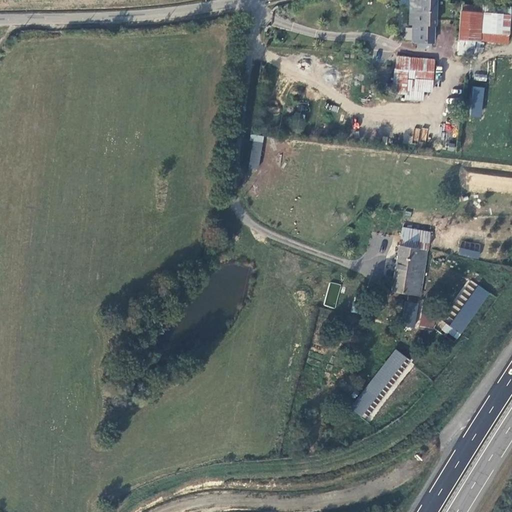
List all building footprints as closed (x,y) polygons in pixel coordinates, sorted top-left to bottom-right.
[(410,42),(432,42),(431,24),(435,25),(435,0),(420,0),(420,12),(408,11),(408,23),(411,23),(410,42)] [(408,0),(408,11),(420,12),(420,0),(408,0)] [(461,11),(458,39),(475,41),(479,41),(481,33),(507,34),(510,7),(484,5),(482,12),(461,11)] [(404,95),(404,99),(422,100),(422,90),(431,91),(433,59),(394,58),(392,94),(404,95)] [(472,86),(469,116),(482,117),(484,87),(472,86)] [(427,129),(415,128),(414,140),(426,141),(427,129)] [(259,169),(262,135),(251,135),(249,168),(259,169)] [(248,165),(249,156),(241,155),(240,164),(248,165)] [(465,187),(511,192),(511,177),(467,172),(465,187)] [(401,228),(398,244),(426,249),(429,232),(401,228)] [(461,240),(458,255),(479,258),(481,244),(461,240)] [(398,244),(391,244),(390,252),(396,253),(390,291),(419,296),(426,249),(398,244)] [(464,306),(476,284),(468,280),(457,302),(464,306)] [(458,340),(489,292),(477,284),(450,327),(443,322),(439,328),(458,340)] [(416,327),(418,302),(403,301),(401,326),(416,327)] [(422,302),(418,329),(432,331),(435,305),(422,302)] [(394,349),(350,408),(369,422),(413,363),(394,349)]
